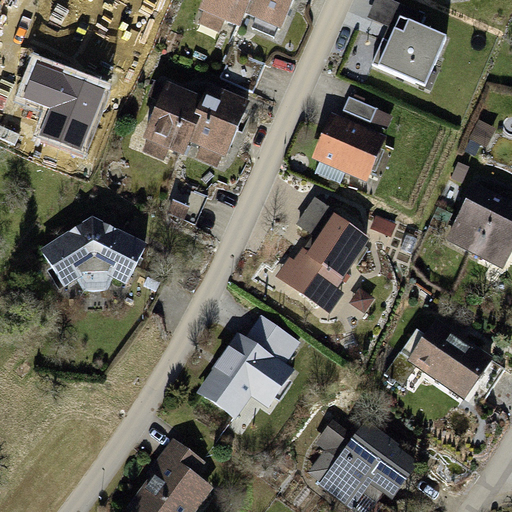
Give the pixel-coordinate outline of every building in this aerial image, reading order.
[(251,0),(207,0),(203,10),(241,27),(248,14),(246,13),(251,0)] [(251,0),(246,13),(248,14),(283,30),(296,0),(251,0)] [(392,44),(385,41),(374,66),(428,89),(449,39),(421,28),(426,16),(407,8),(392,44)] [(267,66),(234,52),(228,66),(261,79),(267,66)] [(261,79),(228,66),(222,80),(255,93),(261,79)] [(207,104),(205,104),(158,83),(152,97),(164,103),(147,140),(185,156),(192,142),(190,142),(207,104)] [(205,104),(207,104),(190,142),(192,142),(227,158),(250,107),(211,91),(205,104)] [(386,130),(392,117),(351,99),(345,112),(386,130)] [(383,142),(336,121),(320,158),(367,179),(383,142)] [(209,199),(182,187),(176,200),(203,212),(209,199)] [(511,240),(511,206),(476,188),(468,205),(470,206),(465,217),(462,215),(457,225),(460,226),(452,242),(499,266),(511,240)] [(197,226),(203,212),(176,200),(170,213),(197,226)] [(323,307),(368,243),(339,222),(341,218),(317,201),(300,226),(316,237),(311,244),(318,249),(313,257),(306,252),(296,266),(300,268),(289,284),(323,307)] [(88,227),(45,254),(67,288),(79,281),(87,292),(109,292),(116,279),(128,285),(146,249),(102,227),(101,229),(89,229),(88,227)] [(299,343),(265,320),(249,344),(242,339),(204,395),(235,416),(256,386),(275,399),(292,373),(283,367),(299,343)] [(492,361),(439,324),(429,339),(419,332),(403,356),(441,382),(440,383),(451,391),(452,389),(466,399),(492,361)] [(400,488),(416,467),(397,453),(398,451),(369,430),(359,442),(338,427),(333,430),(325,438),(325,447),(345,462),(342,465),(327,454),(313,473),(326,484),(325,486),(350,505),(367,486),(366,482),(369,477),(371,475),(378,479),(378,485),(393,497),(400,488)] [(203,465),(180,448),(169,463),(171,465),(160,480),(158,478),(135,508),(140,511),(194,511),(209,492),(192,479),(203,465)]
